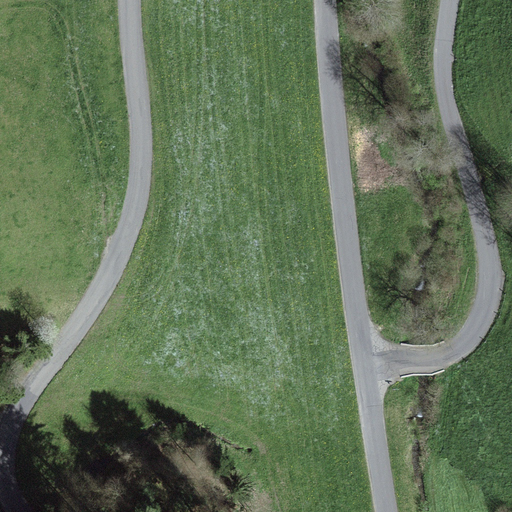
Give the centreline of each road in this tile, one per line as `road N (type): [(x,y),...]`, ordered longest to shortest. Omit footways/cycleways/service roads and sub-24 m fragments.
road 1 (tertiary): [(0,459),(22,397),(118,267),(138,125),(123,0)]
road 2 (unclassified): [(365,367),(443,356),(469,338),(488,299),(485,238),(442,77),(449,0)]
road 3 (tertiary): [(328,0),(365,367)]
road 4 (tertiary): [(365,367),(389,511)]
